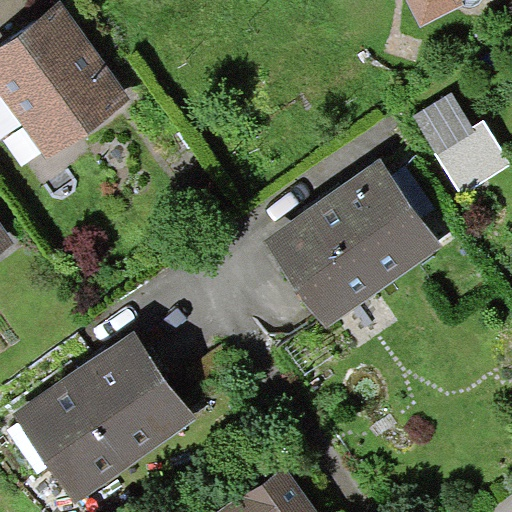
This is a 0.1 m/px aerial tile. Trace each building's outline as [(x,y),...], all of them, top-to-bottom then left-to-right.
[(411,0),(419,15),(448,0),(411,0)] [(115,99),(50,9),(0,44),(0,84),(45,149),(115,99)] [(433,152),(467,131),(446,96),(412,117),(433,152)] [(423,242),(373,171),(273,241),(323,312),(423,242)] [(73,487),(178,414),(128,343),(23,416),(73,487)] [(324,511),(298,472),(242,509),(230,492),(200,511),(324,511)]
